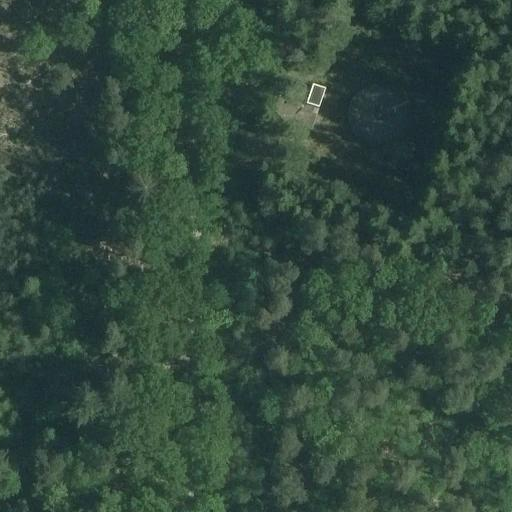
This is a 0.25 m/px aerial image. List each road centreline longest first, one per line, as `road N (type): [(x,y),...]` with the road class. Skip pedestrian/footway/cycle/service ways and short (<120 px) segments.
road 1 (track): [(200,0),(189,511)]
road 2 (unknown): [(182,0),(171,511)]
